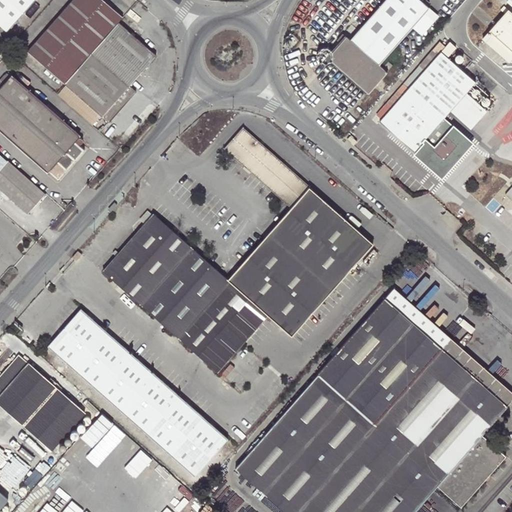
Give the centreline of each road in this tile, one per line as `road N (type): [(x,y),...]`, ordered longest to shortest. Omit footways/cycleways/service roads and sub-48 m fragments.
road 1 (unclassified): [(511,308),(299,119)]
road 2 (unknown): [(194,146),(224,119),(254,125),(391,250)]
road 3 (tertiary): [(0,315),(160,132)]
road 4 (unknown): [(359,0),(300,53),(323,98),(309,128)]
road 5 (unknown): [(409,266),(491,337),(510,307)]
